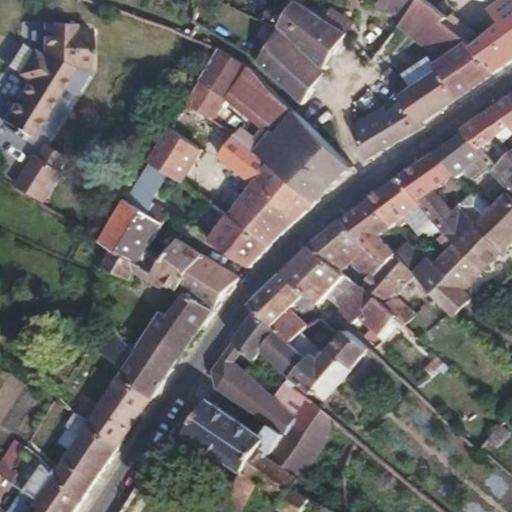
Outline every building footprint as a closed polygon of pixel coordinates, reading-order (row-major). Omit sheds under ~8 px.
[(287,14),(280,26),(326,68),(351,34),(346,31),(329,21),(296,0),(287,14)] [(377,0),(379,2),(405,20),(420,0),(377,0)] [(420,0),(405,20),(402,24),(448,62),(459,53),(447,42),(456,33),(445,23),(449,18),(448,17),(426,0),(420,0)] [(494,34),(511,55),(511,0),(505,0),(494,10),(505,24),(494,34)] [(335,12),(329,21),(346,31),(352,22),(335,12)] [(456,33),(465,42),(475,33),(453,15),(448,17),(449,18),(445,23),(456,33)] [(74,65),(88,66),(90,28),(75,27),(75,22),(43,20),(41,56),(31,50),(17,72),(28,79),(2,120),(30,136),(74,65)] [(259,61),(304,104),(326,74),(278,29),(269,45),(259,61)] [(490,29),(481,37),(485,41),(494,34),(490,29)] [(406,101),(424,122),(496,72),(473,49),(465,42),(456,33),(447,42),(459,53),(448,62),(439,70),(441,73),(404,99),(406,101)] [(473,49),(496,72),(511,61),(511,55),(494,34),(485,41),(481,37),(475,33),(465,42),(473,49)] [(264,42),(254,58),(259,61),(269,45),(264,42)] [(257,71),(220,50),(199,83),(223,101),(227,96),(273,132),(278,135),(297,111),(257,71)] [(223,101),(199,83),(190,99),(187,103),(212,119),(223,101)] [(511,98),(494,111),(506,123),(511,127),(511,98)] [(358,133),(368,159),(428,127),(424,122),(406,101),(390,111),(386,107),(358,125),(362,131),(358,133)] [(212,119),(187,103),(171,129),(196,145),(212,119)] [(354,167),(297,111),(278,135),(273,132),(263,144),(257,152),(287,177),(318,202),(352,168),(354,167)] [(464,132),(468,135),(483,147),(494,136),(506,123),(494,111),(464,132)] [(171,129),(152,161),(157,164),(170,173),(183,182),(204,150),(196,145),(171,129)] [(257,152),(263,144),(248,131),(241,139),(257,152)] [(231,216),(273,245),(293,225),(318,202),(287,177),(257,152),(241,139),(235,134),(221,157),(255,183),(248,195),(231,216)] [(468,135),(438,156),(455,174),(459,179),(465,174),(473,183),(493,167),(485,158),(489,154),(483,147),(468,135)] [(494,136),(483,147),(489,154),(485,158),(493,167),(496,170),(508,156),(502,149),(505,146),(494,136)] [(511,151),(508,156),(496,170),(511,188),(511,187),(511,151)] [(436,155),(400,179),(422,206),(439,227),(459,207),(458,206),(453,210),(436,190),(455,174),(438,156),(436,155)] [(18,186),(44,203),(63,173),(36,156),(18,186)] [(170,173),(157,164),(142,186),(155,196),(170,173)] [(356,212),(345,222),(355,236),(358,240),(361,245),(363,248),(367,251),(370,254),(373,257),(378,260),(382,262),(389,264),(398,254),(382,238),(422,206),(400,179),(356,212)] [(217,206),(231,216),(248,195),(232,184),(217,206)] [(483,193),(477,198),(490,211),(495,206),(483,193)] [(459,207),(439,227),(458,244),(469,254),(485,269),(504,249),(507,251),(511,245),(511,201),(505,195),(495,206),(490,211),(481,219),(476,224),(466,214),(459,207)] [(145,198),(139,208),(163,224),(170,214),(145,198)] [(128,200),(109,238),(114,248),(123,253),(154,271),(164,260),(148,249),(163,224),(139,208),(128,200)] [(213,242),(251,267),(273,245),(231,216),(217,206),(213,211),(228,222),(221,231),(216,227),(211,233),(217,237),(213,242)] [(470,209),(466,214),(476,224),(481,219),(470,209)] [(345,222),(313,248),(343,273),(354,261),(371,277),(362,286),(364,288),(397,319),(396,320),(405,327),(406,326),(415,315),(395,297),(410,281),(408,278),(415,272),(416,271),(398,254),(389,264),(382,262),(378,260),(373,257),(370,254),(367,251),(363,248),(361,245),(358,240),(355,236),(345,222)] [(166,247),(171,251),(178,242),(174,238),(166,247)] [(114,248),(103,265),(112,270),(130,282),(133,280),(137,282),(143,274),(160,284),(164,279),(188,295),(172,317),(164,313),(140,350),(126,370),(121,378),(154,398),(182,357),(241,278),(180,239),(178,242),(171,251),(164,260),(154,271),(123,253),(114,248)] [(458,244),(439,264),(467,290),(469,289),(486,270),(485,269),(469,254),(458,244)] [(405,247),(398,254),(416,271),(423,264),(405,247)] [(313,248),(286,275),(308,294),(322,306),(329,299),(349,279),(343,273),(313,248)] [(423,264),(416,271),(415,272),(457,318),(463,311),(477,297),(469,289),(467,290),(439,264),(430,257),(423,264)] [(354,261),(343,273),(349,279),(360,288),(362,286),(371,277),(354,261)] [(254,307),(260,314),(292,342),(308,325),(292,311),(308,294),(286,275),(254,307)] [(329,299),(341,311),(364,288),(362,286),(360,288),(349,279),(329,299)] [(364,288),(341,311),(354,325),(360,319),(370,328),(380,336),(396,320),(397,319),(364,288)] [(98,299),(88,319),(96,324),(106,304),(98,299)] [(457,318),(466,328),(472,320),(463,311),(457,318)] [(260,314),(237,345),(257,362),(259,360),(264,354),(270,359),(292,379),(310,358),(292,342),(260,314)] [(371,335),(366,340),(378,349),(385,341),(380,336),(370,328),(367,331),(371,335)] [(292,379),(298,384),(309,394),(341,362),(349,370),(370,350),(348,331),(319,361),(313,355),(310,358),(292,379)] [(140,350),(113,334),(101,358),(126,370),(140,350)] [(264,365),(270,359),(264,354),(259,360),(264,365)] [(216,372),(222,388),(270,425),(284,437),(297,418),(228,356),(216,372)] [(426,369),(433,376),(445,364),(438,357),(426,369)] [(341,362),(309,394),(317,401),(349,370),(341,362)] [(121,378),(97,413),(91,422),(89,426),(120,447),(143,414),(154,398),(121,378)] [(287,385),(293,390),(298,384),(292,379),(287,385)] [(297,418),(284,437),(270,459),(304,480),(339,421),(308,400),(297,418)] [(213,401),(190,434),(244,473),(244,472),(263,438),(213,401)] [(73,451),(104,470),(109,463),(120,447),(89,426),(91,422),(78,414),(71,424),(84,433),(75,448),(73,451)] [(84,433),(71,424),(61,439),(75,448),(84,433)] [(503,424),(490,439),(498,446),(511,431),(503,424)] [(263,438),(244,472),(257,480),(284,498),(279,507),(286,511),(306,511),(313,501),(298,490),(304,480),(270,459),(284,437),(270,425),(263,438)] [(57,476),(85,496),(104,470),(73,451),(58,474),(57,476)] [(53,511),(73,511),(85,496),(57,476),(58,474),(48,466),(29,493),(40,500),(41,499),(53,508),(53,511)] [(244,472),(244,473),(226,506),(236,511),(239,511),(257,480),(244,472)] [(6,479),(16,485),(19,479),(10,473),(6,479)] [(12,491),(16,485),(6,479),(2,485),(12,491)] [(53,511),(53,508),(41,499),(40,500),(29,493),(16,511),(53,511)]
